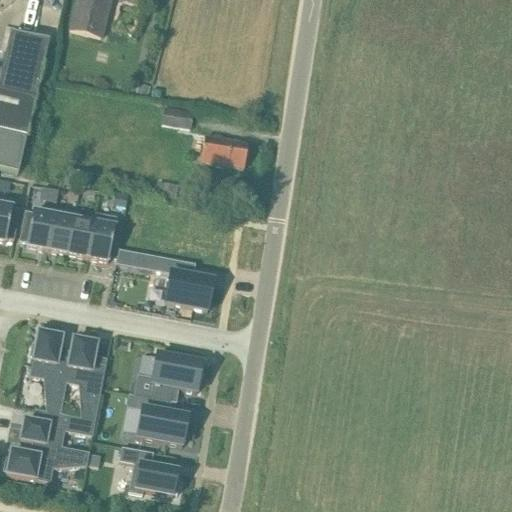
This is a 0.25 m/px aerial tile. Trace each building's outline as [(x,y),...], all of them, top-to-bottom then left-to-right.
[(77,0),(69,35),(103,43),(113,0),(77,0)] [(26,142),(49,44),(11,36),(1,76),(0,75),(0,173),(19,178),(27,143),(26,142)] [(138,85),(135,96),(146,99),(149,88),(138,85)] [(161,129),(189,133),(193,115),(164,111),(161,129)] [(242,173),(245,148),(204,142),(200,167),(242,173)] [(67,173),(64,187),(87,191),(88,189),(90,178),(67,173)] [(157,186),(155,200),(175,203),(177,188),(157,186)] [(53,217),(57,192),(33,189),(29,213),(53,217)] [(11,211),(0,209),(0,245),(4,247),(11,211)] [(26,214),(20,245),(27,246),(26,251),(47,255),(53,219),(32,215),(26,214)] [(115,221),(95,217),(93,227),(87,262),(107,266),(115,221)] [(73,223),(53,219),(47,255),(67,259),(73,223)] [(202,255),(218,258),(224,230),(209,227),(210,224),(211,223),(191,219),(191,220),(192,220),(191,224),(177,221),(171,247),(153,243),(149,259),(178,265),(181,250),(186,252),(186,253),(202,256),(202,255)] [(93,227),(73,223),(67,259),(87,262),(93,227)] [(115,227),(111,247),(118,248),(122,229),(115,227)] [(213,285),(171,277),(165,307),(208,315),(213,285)] [(58,418),(69,362),(58,360),(61,341),(38,337),(35,349),(32,348),(30,360),(33,360),(29,381),(43,383),(46,415),(58,418)] [(69,362),(64,388),(77,390),(79,421),(95,424),(105,369),(93,367),(96,348),(88,346),(88,343),(77,341),(76,344),(73,343),(69,362)] [(137,379),(133,399),(154,403),(166,405),(168,391),(196,397),(202,368),(197,367),(198,361),(178,358),(177,363),(156,359),(152,382),(137,379)] [(128,398),(126,411),(141,414),(136,442),(182,450),(183,444),(185,445),(188,428),(186,427),(187,421),(152,415),(154,403),(133,399),(128,398)] [(46,415),(35,413),(31,432),(23,430),(20,445),(32,447),(32,446),(61,452),(61,451),(61,452),(64,436),(92,441),(95,424),(58,418),(46,415)] [(86,471),(89,457),(61,452),(61,451),(61,452),(32,446),(32,447),(30,459),(10,455),(9,463),(6,463),(3,475),(7,475),(6,479),(50,487),(53,473),(86,471)] [(121,451),(119,466),(133,469),(128,497),(142,500),(143,495),(172,501),(173,498),(177,499),(179,486),(175,486),(177,475),(150,470),(153,457),(121,451)] [(90,458),(88,470),(98,472),(100,460),(90,458)]
